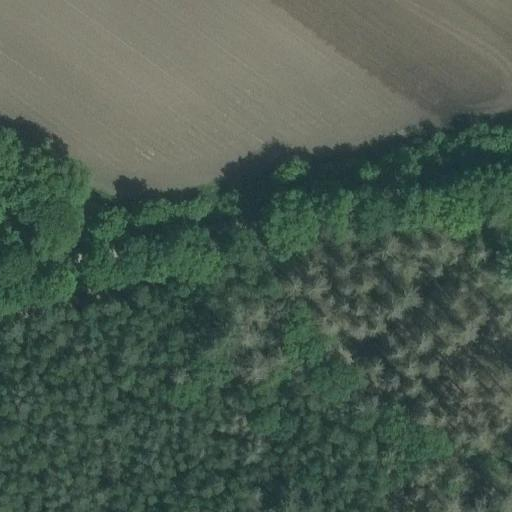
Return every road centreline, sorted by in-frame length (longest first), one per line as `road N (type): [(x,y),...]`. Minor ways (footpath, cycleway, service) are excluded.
road 1 (track): [(511,134),(219,194)]
road 2 (track): [(219,194),(0,240)]
